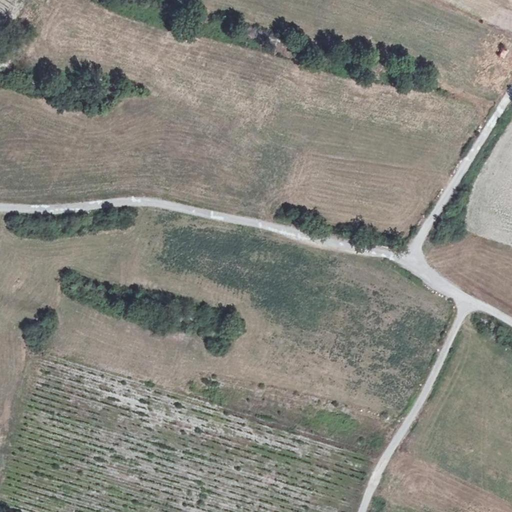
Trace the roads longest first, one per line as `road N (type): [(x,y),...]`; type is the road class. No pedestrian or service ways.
road 1 (track): [(0,207),(135,202),(200,211),(384,252),(466,301),(363,511)]
road 2 (track): [(511,92),(412,262)]
